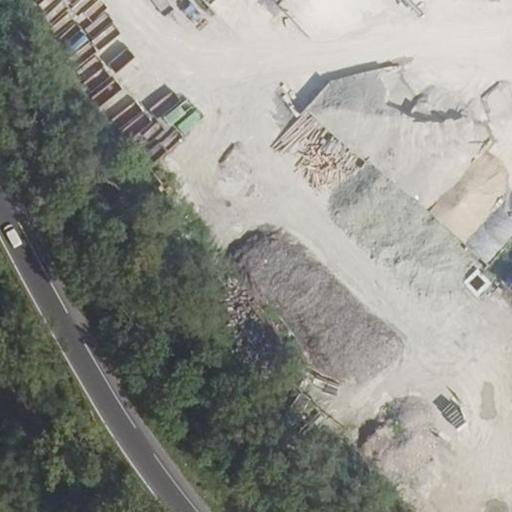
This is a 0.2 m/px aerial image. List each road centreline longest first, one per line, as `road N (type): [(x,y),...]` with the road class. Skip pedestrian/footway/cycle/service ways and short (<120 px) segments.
road 1 (trunk): [(182,511),(116,422),(0,212)]
road 2 (unknown): [(471,68),(369,53),(317,33),(275,0)]
